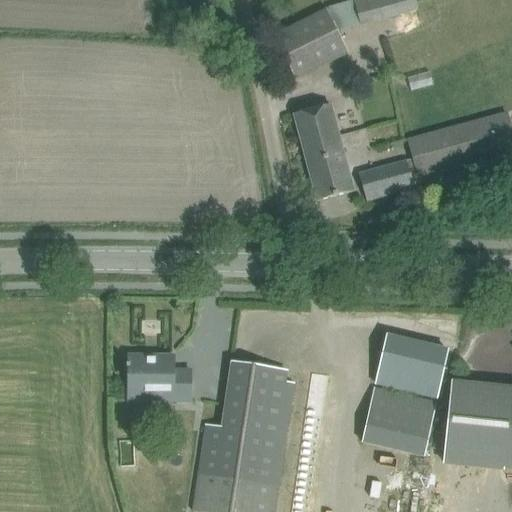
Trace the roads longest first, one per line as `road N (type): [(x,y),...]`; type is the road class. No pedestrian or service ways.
road 1 (tertiary): [(0,261),(290,264)]
road 2 (unclassified): [(290,264),(243,0)]
road 3 (tertiary): [(290,264),(511,268)]
